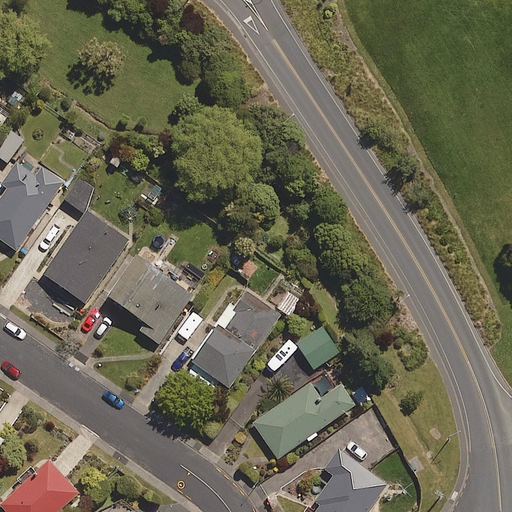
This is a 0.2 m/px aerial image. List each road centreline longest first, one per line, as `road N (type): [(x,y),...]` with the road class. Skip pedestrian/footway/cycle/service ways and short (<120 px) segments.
road 1 (secondary): [(279,48),(422,271),(453,329),(494,445)]
road 2 (residential): [(230,511),(210,487),(0,340)]
